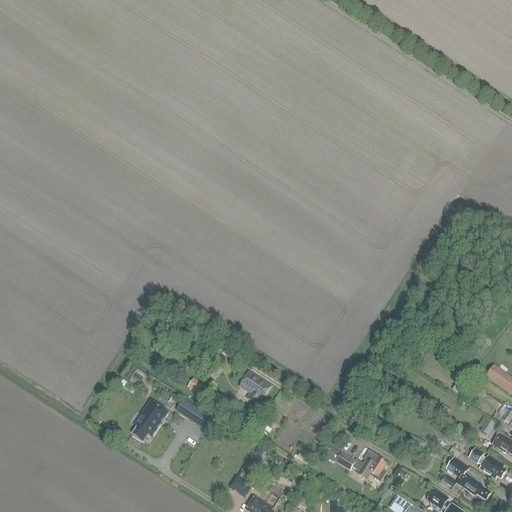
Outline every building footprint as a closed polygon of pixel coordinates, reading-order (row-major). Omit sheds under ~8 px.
[(174,360),(169,369),(183,376),(188,366),(174,360)] [(494,366),(485,378),(501,390),(509,378),(494,366)] [(140,383),(147,375),(138,368),(132,377),(140,383)] [(271,387),(249,373),(239,389),(250,395),(247,400),(258,407),(261,402),(262,403),(271,387)] [(188,387),(200,396),(207,387),(194,378),(188,387)] [(119,403),(132,384),(125,379),(112,398),(119,403)] [(456,385),(452,390),(458,394),(462,389),(456,385)] [(487,392),(480,388),(476,395),(483,399),(487,392)] [(185,400),(176,413),(186,420),(195,407),(185,400)] [(144,418),(132,436),(136,439),(143,443),(148,435),(152,438),(168,414),(150,402),(141,416),(144,418)] [(443,406),(437,414),(443,418),(449,410),(443,406)] [(509,425),(511,420),(511,411),(504,406),(499,413),(504,416),(502,420),(509,425)] [(204,413),(195,426),(205,432),(214,420),(204,413)] [(482,429),(480,432),(490,438),(497,426),(487,420),(482,429)] [(511,443),(499,435),(492,446),(505,455),(507,453),(511,456),(511,443)] [(426,444),(410,436),(405,446),(421,454),(426,444)] [(328,446),(322,455),(336,463),(350,472),(352,469),(359,473),(357,476),(367,482),(370,477),(380,484),(387,473),(383,471),(386,466),(379,461),(380,459),(369,452),(363,461),(366,463),(364,466),(356,461),(355,463),(341,455),(328,446)] [(264,453),(258,449),(254,455),(260,459),(264,453)] [(504,468),(479,451),(476,449),(470,458),(482,467),(479,470),(495,481),(497,478),(501,481),(506,473),(502,471),(504,468)] [(428,471),(434,462),(428,458),(422,467),(428,471)] [(461,481),(457,486),(475,498),(476,496),(486,502),(491,495),(482,489),(483,487),(471,479),(470,480),(464,477),(469,470),(454,460),(446,471),(461,481)] [(457,483),(447,476),(442,483),(453,490),(457,483)] [(404,482),(397,477),(390,487),(398,492),(404,482)] [(237,478),(229,489),(244,499),(252,488),(237,478)] [(460,511),(456,509),(459,504),(454,501),(451,506),(448,503),(450,500),(434,489),(426,501),(442,511),(445,508),(448,510),(446,511),(460,511)] [(254,498),(245,511),(246,511),(272,511),(271,511),(272,509),(254,498)] [(308,511),(312,507),(302,501),(296,510),(300,511),(308,511)] [(331,511),(342,511),(342,503),(332,503),(331,511)] [(419,503),(416,508),(421,511),(424,507),(419,503)]
